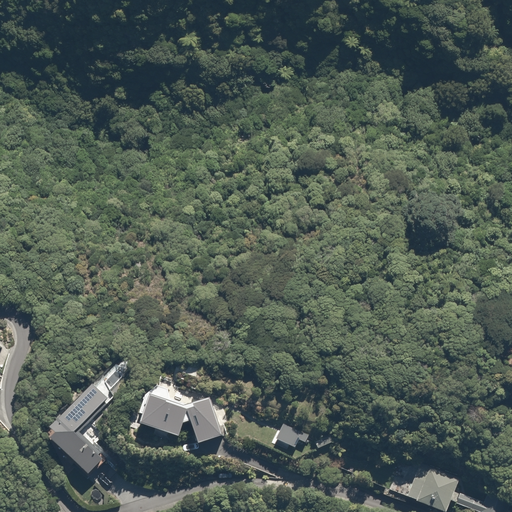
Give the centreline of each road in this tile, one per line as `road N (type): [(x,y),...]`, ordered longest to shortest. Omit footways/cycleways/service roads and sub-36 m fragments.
road 1 (residential): [(402,511),(338,490),(259,482),(211,484),(125,511)]
road 2 (residential): [(77,511),(13,419),(10,383),(24,332),(0,309)]
